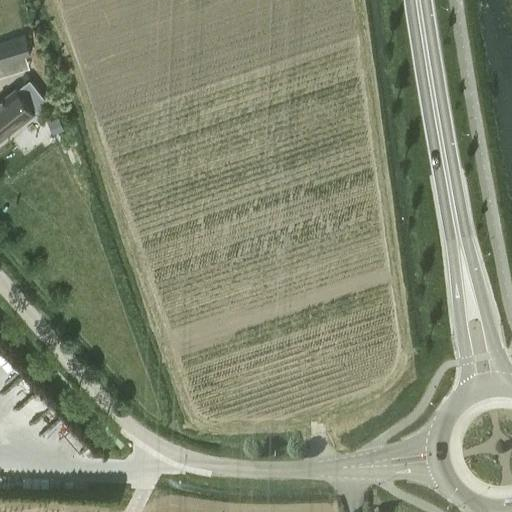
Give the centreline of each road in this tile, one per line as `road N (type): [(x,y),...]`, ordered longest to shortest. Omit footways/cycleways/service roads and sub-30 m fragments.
road 1 (unclassified): [(335,467),(234,468),(163,447),(126,421),(0,279)]
road 2 (tertiary): [(417,0),(462,257)]
road 3 (tertiary): [(462,257),(469,392)]
road 4 (tertiary): [(503,384),(462,257)]
